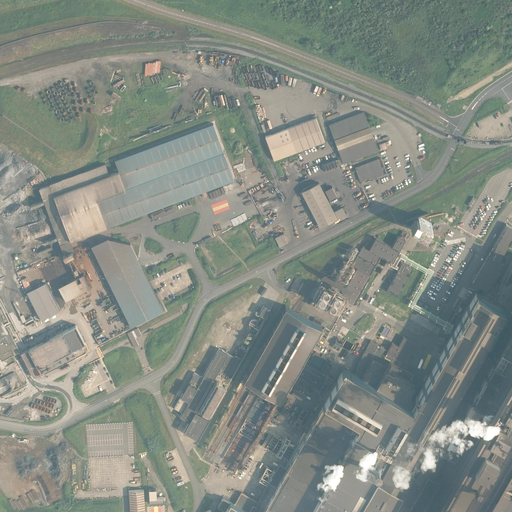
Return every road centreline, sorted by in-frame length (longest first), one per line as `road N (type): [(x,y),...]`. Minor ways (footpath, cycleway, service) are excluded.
road 1 (unknown): [(269,264),(274,294),(258,303),(191,420),(173,432)]
road 2 (unknown): [(285,418),(245,480),(195,483)]
